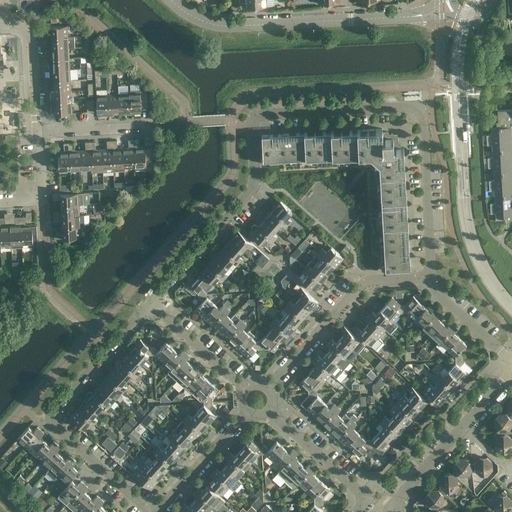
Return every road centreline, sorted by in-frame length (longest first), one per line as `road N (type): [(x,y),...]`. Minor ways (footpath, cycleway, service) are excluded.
road 1 (residential): [(430,277),(419,109),(271,112),(250,123),(254,186),(149,305)]
road 2 (residential): [(149,305),(49,418),(150,511)]
road 3 (residential): [(401,17),(236,28),(209,24),(173,0)]
road 4 (residential): [(430,277),(360,285),(268,389)]
road 5 (residential): [(395,511),(511,374)]
road 6 (residential): [(268,411),(365,499),(354,511)]
road 7 (residential): [(246,411),(156,511)]
road 8 (residential): [(36,134),(29,35),(16,24),(0,25)]
road 9 (residential): [(149,305),(245,390)]
